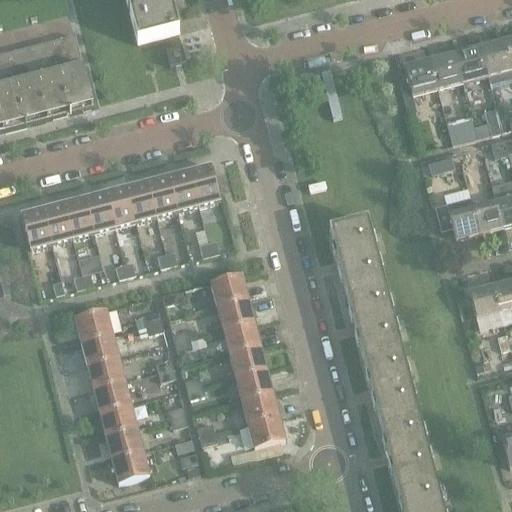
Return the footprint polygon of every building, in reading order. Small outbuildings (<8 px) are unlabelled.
[(169,0),(125,0),(138,49),(179,38),(172,10),(175,2),(169,0)] [(75,40),(52,46),(70,116),(93,110),(75,40)] [(511,72),(505,45),(480,52),(488,81),(491,93),(511,87),(511,72)] [(52,46),(30,52),(48,122),(70,116),(52,46)] [(185,63),(184,57),(182,50),(166,54),(170,71),(186,66),(185,63)] [(30,52),(8,58),(26,128),(48,122),(30,52)] [(480,52),(455,58),(463,88),(488,81),(480,52)] [(8,58),(0,60),(0,118),(4,133),(26,128),(8,58)] [(455,58),(430,65),(438,94),(463,88),(455,58)] [(430,65),(405,71),(408,83),(399,85),(405,109),(414,107),(412,101),(438,94),(430,65)] [(491,140),(502,137),(496,114),(485,117),(491,140)] [(471,121),(446,127),(452,150),(477,144),(474,132),(471,121)] [(504,145),(491,148),(495,163),(508,160),(504,145)] [(440,165),(429,168),(432,179),(443,176),(440,165)] [(211,171),(189,176),(199,212),(221,207),(211,171)] [(471,173),(463,175),(467,190),(475,188),(471,173)] [(467,190),(463,175),(455,178),(458,192),(467,190)] [(189,176),(168,182),(178,218),(199,212),(189,176)] [(168,182),(147,187),(157,223),(178,218),(168,182)] [(147,187),(127,192),(136,229),(157,223),(147,187)] [(127,192),(106,198),(115,234),(136,229),(127,192)] [(106,198),(85,203),(94,239),(115,234),(106,198)] [(511,202),(496,207),(503,233),(511,230),(511,202)] [(85,203),(64,209),(73,245),(94,239),(85,203)] [(480,239),(473,213),(470,203),(435,213),(441,237),(453,234),(456,245),(480,239)] [(496,207),(473,213),(480,239),(503,233),(496,207)] [(64,209),(43,214),(52,250),(73,245),(64,209)] [(43,214),(21,220),(30,256),(52,250),(43,214)] [(368,225),(329,235),(346,300),(385,290),(368,225)] [(216,246),(208,248),(211,261),(220,259),(216,246)] [(208,248),(200,250),(203,263),(211,261),(208,248)] [(175,257),(166,259),(169,272),(178,270),(175,257)] [(166,259),(158,261),(161,274),(169,272),(166,259)] [(133,268),(124,270),(128,283),(136,281),(133,268)] [(124,270),(116,272),(119,285),(128,283),(124,270)] [(91,279),(82,281),(86,294),(94,291),(91,279)] [(82,281),(74,283),(77,296),(86,294),(82,281)] [(211,289),(217,313),(248,304),(242,281),(211,289)] [(61,286),(53,288),(56,301),(65,299),(61,286)] [(511,286),(493,291),(503,330),(511,327),(511,319),(511,314),(511,313),(511,286)] [(385,290),(346,300),(363,365),(402,354),(385,290)] [(503,330),(493,291),(470,297),(471,302),(469,304),(472,306),(480,336),(503,330)] [(163,301),(165,311),(180,307),(178,297),(163,301)] [(248,304),(217,313),(223,336),(255,328),(248,304)] [(75,324),(82,348),(113,340),(106,316),(75,324)] [(144,322),(146,331),(161,327),(159,318),(144,322)] [(161,327),(146,331),(149,340),(163,336),(161,327)] [(255,328),(223,336),(229,359),(261,351),(255,328)] [(173,340),(175,349),(190,345),(188,336),(173,340)] [(113,340),(82,348),(88,372),(119,363),(113,340)] [(510,354),(506,340),(498,342),(501,356),(510,354)] [(190,345),(175,349),(178,358),(192,354),(190,345)] [(261,351),(229,359),(236,383),(267,375),(261,351)] [(402,354),(363,365),(380,429),(419,419),(402,354)] [(119,363),(88,372),(94,395),(125,387),(119,363)] [(156,369),(158,378),(173,374),(171,365),(156,369)] [(482,365),(474,367),(476,378),(484,376),(482,365)] [(173,374),(158,378),(161,387),(176,383),(173,374)] [(267,375),(236,383),(242,406),(273,398),(267,375)] [(185,386),(187,395),(202,392),(200,382),(185,386)] [(125,387),(94,395),(100,418),(131,410),(125,387)] [(202,392),(187,395),(190,405),(205,401),(202,392)] [(273,398),(242,406),(248,430),(279,422),(273,398)] [(131,410),(100,418),(106,442),(137,434),(131,410)] [(168,416),(171,425),(186,421),(183,412),(168,416)] [(419,419),(380,429),(396,493),(435,483),(419,419)] [(186,421),(171,425),(173,434),(188,430),(186,421)] [(279,422),(248,430),(254,454),(285,446),(279,422)] [(197,433),(200,442),(214,438),(212,429),(197,433)] [(137,434),(106,442),(112,465),(143,457),(137,434)] [(214,438),(200,442),(202,451),(217,448),(214,438)] [(511,473),(511,441),(502,444),(510,474),(511,473)] [(143,457),(112,465),(118,489),(150,481),(143,457)] [(198,468),(195,459),(181,463),(183,472),(198,468)] [(442,511),(435,483),(396,493),(401,511),(442,511)]
